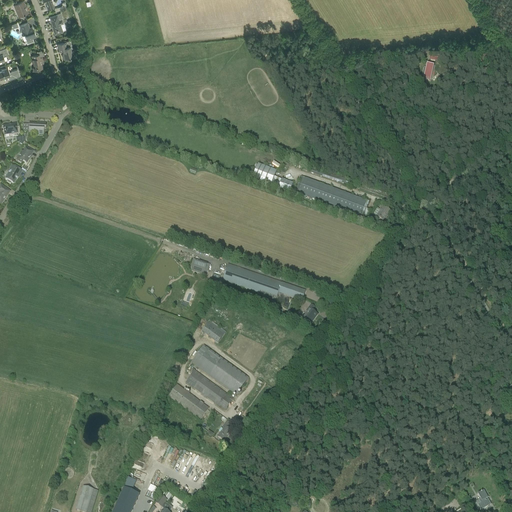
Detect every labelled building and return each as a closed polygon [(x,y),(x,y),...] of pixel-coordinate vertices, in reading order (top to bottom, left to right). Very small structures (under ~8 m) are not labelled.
[(43,0),(44,3),(45,3),(48,9),(54,7),(52,0),(43,0)] [(25,16),(25,14),(28,12),(24,1),(14,5),(19,16),(20,16),(21,18),(25,16)] [(58,7),(55,9),(56,12),(59,10),(67,8),(65,2),(62,3),(63,5),(62,6),(58,7)] [(61,20),(60,18),(63,18),(61,13),(50,17),(53,26),(52,26),(55,34),(63,31),(60,24),(63,23),(62,19),(61,20)] [(24,34),(27,40),(26,41),(27,44),(34,42),(34,41),(33,38),(32,37),(36,36),(35,31),(34,31),(32,27),(29,28),(28,23),(20,25),(22,30),(21,31),(23,34),(24,34)] [(66,41),(57,44),(59,52),(63,51),(64,53),(63,53),(64,60),(71,58),(70,58),(73,57),(72,50),(71,47),(72,46),(71,40),(66,41)] [(0,63),(2,63),(2,62),(6,61),(4,56),(9,54),(7,48),(0,50),(0,52),(1,54),(0,54),(0,63)] [(39,54),(32,56),(33,62),(34,62),(36,67),(33,68),(33,71),(38,70),(38,69),(43,68),(42,64),(43,63),(42,57),(40,57),(39,54)] [(424,76),(423,77),(430,79),(433,66),(427,65),(425,72),(423,71),(422,75),(424,76)] [(9,72),(8,68),(4,69),(1,70),(2,71),(0,71),(0,79),(9,76),(10,80),(20,76),(18,69),(9,72)] [(45,129),(45,124),(39,124),(39,125),(28,124),(28,132),(39,133),(38,135),(43,135),(44,129),(45,129)] [(17,136),(15,126),(9,127),(9,126),(1,127),(2,127),(3,127),(3,131),(4,131),(5,138),(5,135),(9,135),(8,135),(10,136),(11,136),(17,137),(17,136)] [(26,164),(33,152),(26,148),(23,152),(21,152),(19,156),(20,156),(17,161),(21,164),(22,162),(26,164)] [(270,187),(277,171),(259,165),(252,180),(270,187)] [(13,184),(21,171),(12,166),(8,172),(9,172),(5,179),(8,181),(7,182),(10,184),(11,183),(13,184)] [(301,177),(295,193),(360,217),(366,201),(301,177)] [(290,193),(293,183),(281,179),(278,189),(290,193)] [(0,204),(1,205),(10,192),(0,185),(0,204)] [(383,221),(390,211),(382,206),(379,210),(381,211),(376,217),(383,221)] [(207,272),(210,265),(193,259),(191,266),(193,267),(207,272)] [(302,301),(306,291),(228,264),(222,281),(276,299),(278,293),(302,301)] [(310,325),(313,320),(317,315),(313,312),(315,309),(311,305),(308,309),(309,309),(303,319),(310,325)] [(217,344),(225,334),(209,322),(201,332),(217,344)] [(236,396),(248,378),(203,346),(191,363),(232,393),(229,397),(194,371),(185,383),(224,412),(233,399),(231,398),(234,394),(236,396)] [(200,421),(209,409),(177,385),(168,397),(200,421)] [(224,442),(231,432),(228,430),(231,425),(227,422),(223,426),(225,428),(218,438),(224,442)] [(77,505),(76,510),(81,511),(86,511),(94,490),(83,487),(77,505)] [(124,488),(113,511),(131,511),(140,495),(135,493),(124,488)] [(480,505),(478,506),(481,511),(491,506),(488,500),(485,502),(484,500),(487,499),(483,492),(481,493),(478,495),(481,500),(478,501),(480,505)] [(162,508),(167,500),(161,496),(155,503),(162,508)]
